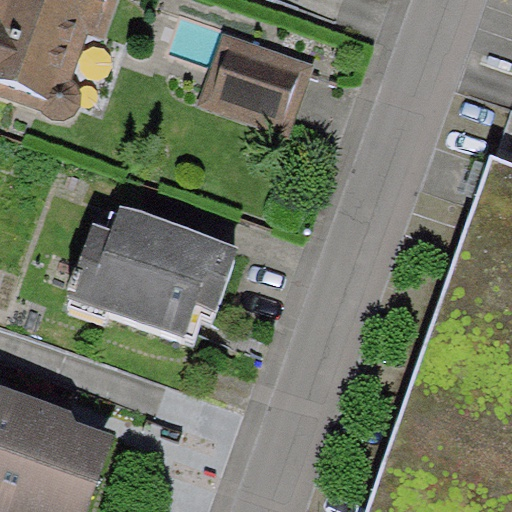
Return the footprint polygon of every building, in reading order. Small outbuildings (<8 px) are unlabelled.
[(124,0),(0,0),(0,82),(86,112),(124,0)] [(290,136),(315,63),(225,32),(200,105),(290,136)] [(511,511),(511,164),(509,163),(384,511),(511,511)] [(250,257),(109,211),(75,313),(216,359),(250,257)] [(104,511),(127,445),(0,402),(0,511),(104,511)]
